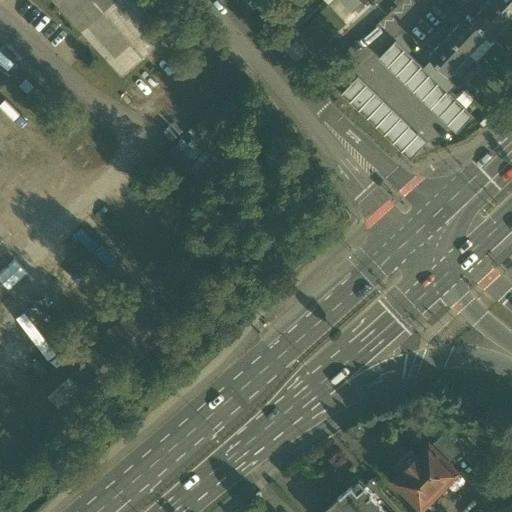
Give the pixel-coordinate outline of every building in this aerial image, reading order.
[(166,37),(133,0),(54,0),(123,76),(166,37)] [(511,0),(495,0),(494,2),(511,19),(511,0)] [(511,19),(494,2),(474,21),(489,35),(493,39),(511,20),(511,19)] [(469,17),(449,36),(469,55),(489,35),(474,21),(469,17)] [(469,55),(449,36),(430,56),(449,74),(469,55)] [(406,52),(397,44),(381,61),(390,69),(406,52)] [(414,60),(406,52),(390,69),(398,77),(414,60)] [(423,68),(414,60),(398,77),(407,85),(423,68)] [(0,66),(0,87),(10,75),(0,66)] [(431,77),(423,68),(407,85),(415,94),(431,77)] [(440,85),(431,77),(415,94),(424,102),(440,85)] [(366,86),(358,78),(342,95),(350,103),(366,86)] [(449,93),(440,85),(424,102),(433,110),(449,93)] [(375,94),(366,86),(350,103),(359,111),(375,94)] [(457,101),(449,93),(433,110),(441,118),(457,101)] [(384,102),(375,94),(359,111),(367,119),(384,102)] [(466,109),(457,101),(441,118),(450,126),(466,109)] [(392,111),(384,102),(367,119),(376,128),(392,111)] [(474,117),(466,109),(450,126),(458,134),(474,117)] [(401,119),(392,111),(376,128),(385,136),(401,119)] [(409,127),(401,119),(385,136),(393,144),(409,127)] [(418,135),(409,127),(393,144),(402,152),(418,135)] [(187,134),(173,155),(194,168),(207,147),(187,134)] [(427,143),(418,135),(402,152),(410,160),(427,143)] [(268,301),(272,306),(285,295),(281,289),(268,301)] [(150,294),(82,356),(108,385),(176,322),(150,294)] [(461,450),(444,433),(432,445),(449,462),(461,450)] [(404,469),(393,480),(392,480),(391,481),(393,481),(420,508),(420,510),(422,510),(422,508),(434,497),(435,497),(438,494),(440,495),(442,496),(446,497),(447,497),(463,481),(462,478),(461,476),(460,474),(449,462),(432,445),(431,444),(430,443),(429,444),(429,445),(418,455),(404,469)] [(418,455),(412,449),(410,450),(408,451),(407,454),(403,458),(402,458),(400,459),(398,461),(398,462),(404,469),(418,455)] [(391,499),(374,479),(366,486),(373,495),(372,496),(381,507),(391,499)] [(352,486),(337,499),(348,511),(385,511),(381,507),(372,496),(373,495),(366,486),(364,488),(359,482),(353,488),(352,486)] [(348,511),(337,499),(324,511),(348,511)]
